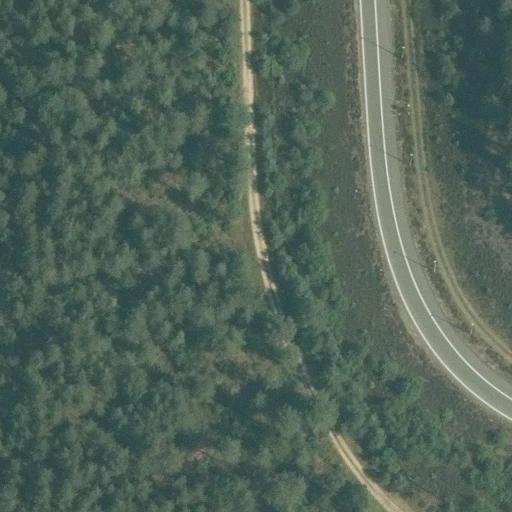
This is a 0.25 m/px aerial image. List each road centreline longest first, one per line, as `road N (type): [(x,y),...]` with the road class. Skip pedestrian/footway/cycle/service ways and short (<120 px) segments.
road 1 (track): [(244,0),(257,234),(268,277),(317,402),(350,461),(395,511)]
road 2 (motorway): [(511,406),(479,384),(428,324),(397,250),(383,179),(370,0)]
road 3 (track): [(511,356),(475,322),(439,252),(417,157),(408,0)]
